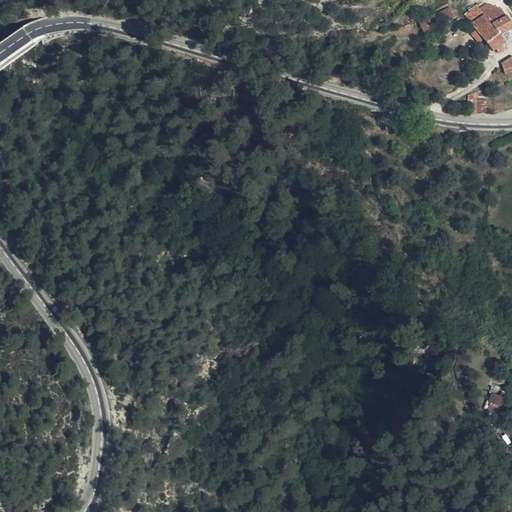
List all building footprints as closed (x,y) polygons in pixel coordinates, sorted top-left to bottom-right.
[(490,47),(492,46),(497,43),(503,40),(506,38),(508,38),(503,29),(511,24),(511,22),(501,6),(500,8),(496,3),(485,10),(471,18),(475,24),(478,29),(482,36),(484,38),(490,47)] [(450,4),(436,10),(441,19),(455,13),(450,4)] [(436,10),(424,17),(428,26),(441,19),(436,10)] [(477,38),(482,36),(478,29),(473,32),(477,38)] [(511,70),(511,55),(503,62),(506,73),(511,70)] [(469,93),(468,112),(476,113),(477,94),(469,93)] [(463,144),(464,134),(454,133),(454,144),(463,144)] [(494,397),(489,414),(500,417),(504,400),(494,397)]
